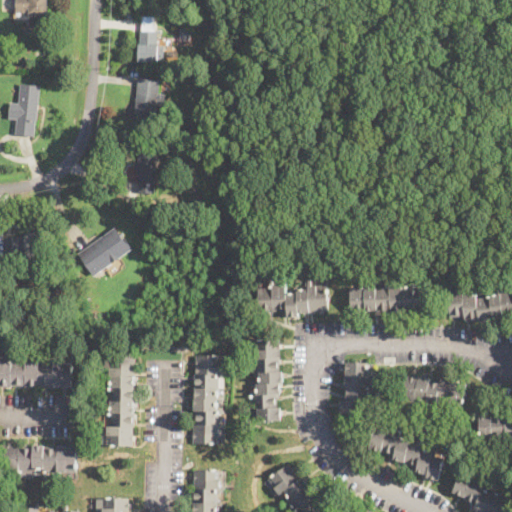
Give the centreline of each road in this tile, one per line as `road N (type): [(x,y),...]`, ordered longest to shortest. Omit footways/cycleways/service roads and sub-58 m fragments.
road 1 (residential): [(432,511),(348,469),(319,433),(307,392),(311,358),(328,342),(379,341),(462,345),(511,360)]
road 2 (residential): [(95,0),(94,77),(81,144),(51,176),(0,187)]
road 3 (residential): [(164,511),(167,360)]
